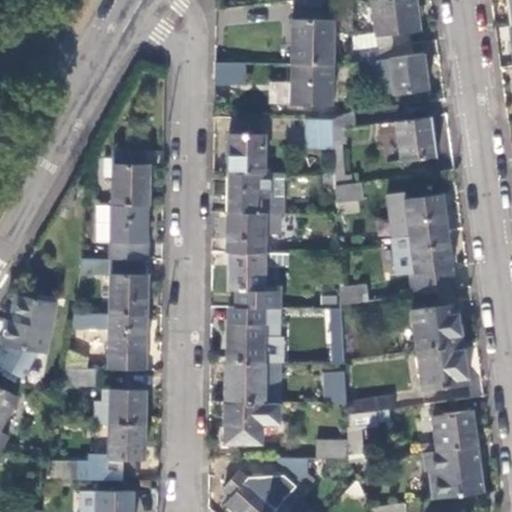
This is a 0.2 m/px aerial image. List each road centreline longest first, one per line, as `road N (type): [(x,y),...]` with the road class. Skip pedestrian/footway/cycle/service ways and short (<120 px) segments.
road 1 (residential): [(182,511),(191,84),(174,15),(146,0)]
road 2 (residential): [(456,0),(511,373)]
road 3 (residential): [(142,0),(0,257)]
